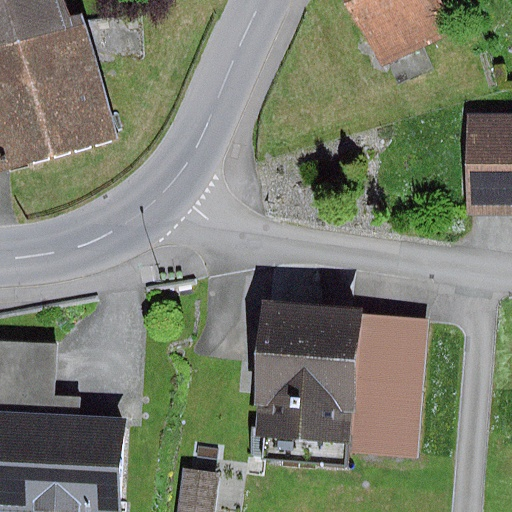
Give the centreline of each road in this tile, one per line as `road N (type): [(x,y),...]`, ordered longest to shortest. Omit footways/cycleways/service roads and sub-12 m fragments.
road 1 (residential): [(511,277),(256,240),(213,224),(171,187)]
road 2 (tertiary): [(171,187),(263,0)]
road 3 (tertiary): [(0,257),(99,244),(142,218),(171,187)]
